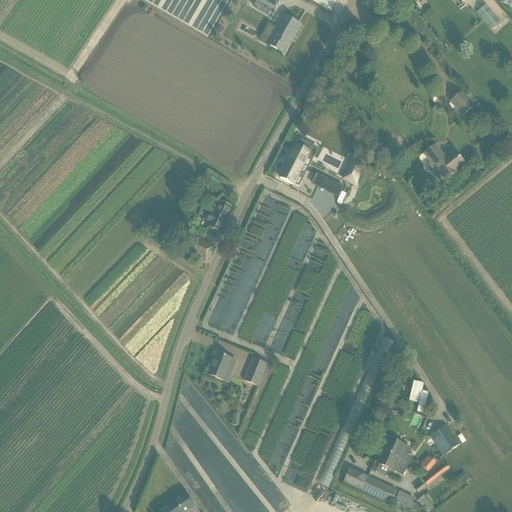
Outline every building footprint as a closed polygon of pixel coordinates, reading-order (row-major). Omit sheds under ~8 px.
[(255,0),(274,11),(280,0),(255,0)] [(500,22),(486,5),(476,13),(491,31),(500,22)] [(269,25),(259,42),(270,48),(271,47),(275,50),(284,55),(291,42),(289,40),(298,24),(289,19),(282,15),(275,29),(269,25)] [(474,30),(479,26),(472,17),(467,21),(474,30)] [(474,108),(462,93),(449,102),(461,118),(474,108)] [(391,143),(384,148),(393,159),(399,154),(391,143)] [(424,155),(430,163),(445,182),(457,173),(456,172),(464,166),(459,160),(453,152),(445,159),(435,146),(424,155)] [(280,179),(293,185),(309,153),(297,147),(280,179)] [(352,160),(342,180),(354,187),(364,166),(352,160)] [(316,175),(311,185),(319,189),(324,179),(316,175)] [(213,198),(206,212),(210,214),(207,221),(210,223),(208,228),(211,229),(220,234),(232,208),(221,202),(217,201),(213,198)] [(210,246),(201,241),(195,237),(186,254),(206,265),(211,256),(212,254),(207,252),(210,246)] [(384,339),(311,511),(324,511),(394,343),(384,339)] [(208,376),(218,379),(222,381),(231,360),(223,357),(214,353),(210,361),(214,362),(208,376)] [(268,365),(259,362),(252,359),(243,381),(259,387),(268,365)] [(413,383),(409,402),(419,405),(417,414),(423,415),(428,394),(422,392),(423,385),(413,383)] [(446,426),(430,438),(436,447),(443,456),(459,445),(452,434),(446,426)] [(377,470),(376,472),(387,477),(390,471),(397,474),(402,476),(405,469),(410,460),(405,458),(409,448),(389,439),(386,446),(384,452),(378,465),(379,465),(377,470)] [(427,457),(420,465),(428,472),(435,464),(427,457)] [(427,487),(449,470),(446,466),(423,483),(427,487)] [(397,491),(349,469),(342,483),(390,505),(397,491)] [(464,472),(457,477),(462,483),(464,482),(469,479),(464,472)] [(417,493),(425,487),(422,483),(415,490),(417,493)] [(400,492),(395,503),(409,509),(413,511),(414,511),(417,505),(416,504),(412,502),(413,498),(400,492)] [(198,511),(186,495),(171,505),(175,511),(198,511)] [(427,499),(421,504),(427,511),(437,511),(439,511),(427,499)]
